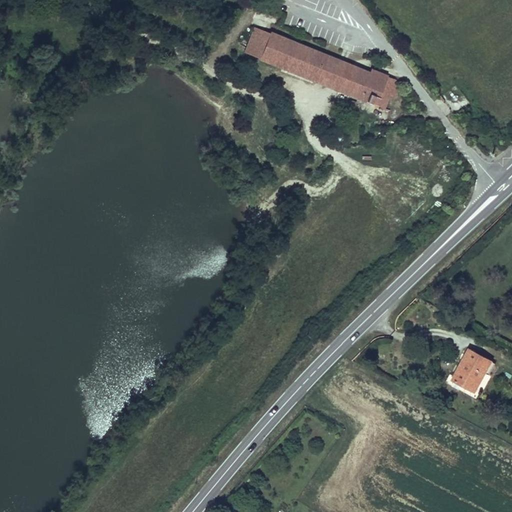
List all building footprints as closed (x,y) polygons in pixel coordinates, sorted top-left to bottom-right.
[(317,82),(326,57),(256,29),(246,54),(317,82)] [(360,71),(326,57),(317,82),(351,95),(360,71)] [(370,75),(360,71),(351,95),(389,110),(398,87),(393,80),(371,70),(370,75)] [(456,84),(442,94),(456,112),(469,101),(456,84)] [(474,392),(490,361),(470,350),(454,381),(474,392)]
